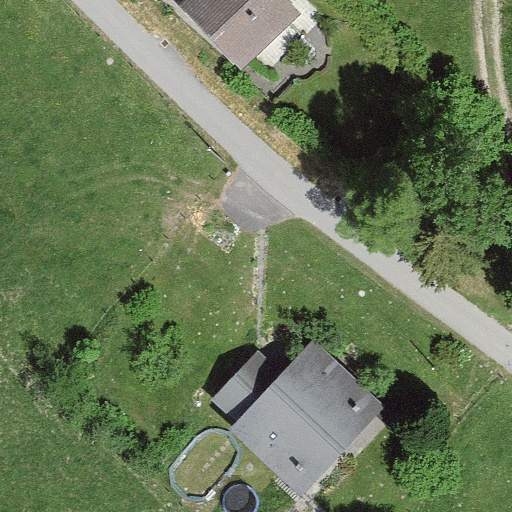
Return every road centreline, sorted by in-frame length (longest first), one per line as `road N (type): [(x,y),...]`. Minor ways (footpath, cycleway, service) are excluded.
road 1 (unclassified): [(91,0),(267,171),(511,354)]
road 2 (track): [(482,0),(511,175)]
